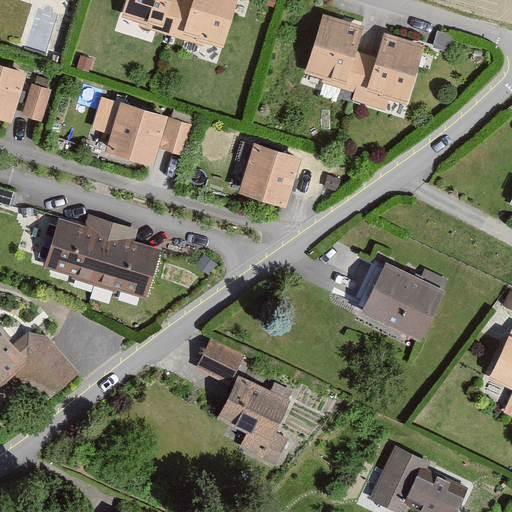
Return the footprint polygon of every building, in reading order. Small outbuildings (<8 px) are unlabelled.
[(126,0),(121,16),(141,22),(140,26),(173,36),(184,0),(126,0)] [(238,0),(184,0),(173,36),(204,45),(206,41),(224,47),(238,0)] [(363,25),(323,13),(305,72),(324,78),(322,82),(355,92),(366,53),(356,50),(363,25)] [(427,44),(384,31),(376,56),(366,53),(355,92),(352,100),(386,110),(390,98),(409,103),(427,44)] [(433,47),(450,52),(454,36),(437,31),(433,47)] [(26,72),(0,63),(0,117),(9,120),(26,72)] [(32,83),(22,115),(42,121),(51,89),(32,83)] [(92,128),(111,133),(120,102),(102,96),(92,128)] [(169,115),(121,101),(120,102),(111,133),(106,151),(154,165),(159,147),(168,116),(169,115)] [(168,116),(159,147),(186,155),(195,124),(168,116)] [(302,155),(254,141),(239,192),(287,206),(302,155)] [(0,202),(12,206),(17,192),(0,187),(0,202)] [(88,230),(62,222),(47,270),(149,301),(164,252),(137,244),(141,231),(93,216),(88,230)] [(445,291),(389,264),(365,312),(421,339),(445,291)] [(503,305),(511,309),(511,290),(510,289),(503,305)] [(0,326),(0,386),(10,378),(30,403),(52,398),(79,372),(48,334),(29,331),(28,345),(21,351),(0,326)] [(511,336),(507,334),(488,377),(511,387),(511,390),(502,414),(511,418),(511,336)] [(211,337),(196,368),(229,385),(245,355),(211,337)] [(291,400),(238,375),(217,418),(246,433),(239,447),(276,464),(288,438),(276,432),(291,400)] [(439,464),(396,445),(371,499),(398,511),(406,511),(410,506),(421,511),(456,511),(468,488),(435,473),(439,464)]
